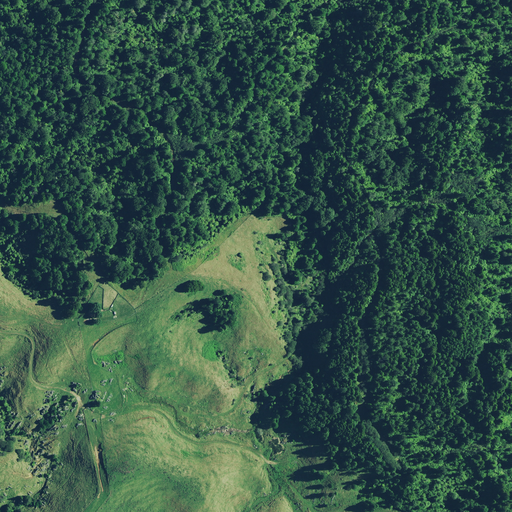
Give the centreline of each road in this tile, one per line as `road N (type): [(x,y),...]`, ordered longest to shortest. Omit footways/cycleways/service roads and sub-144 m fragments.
road 1 (track): [(93,417),(158,411),(293,499),(335,511)]
road 2 (track): [(0,329),(20,336),(34,385),(93,417)]
